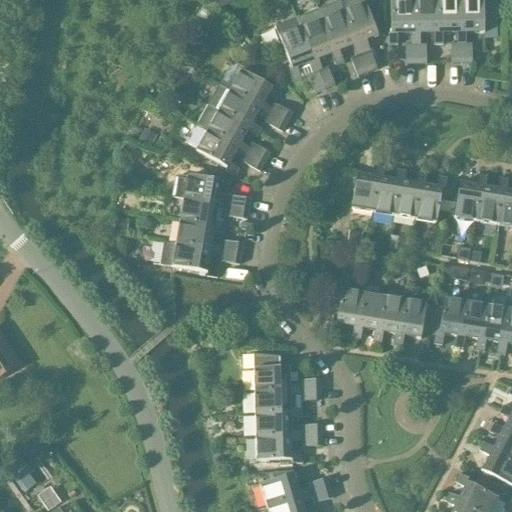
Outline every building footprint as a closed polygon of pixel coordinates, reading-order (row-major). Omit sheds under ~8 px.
[(362,0),(346,0),(339,3),(356,47),(352,49),(356,58),(360,57),(367,75),(377,72),(370,53),(364,55),(360,46),(378,39),(362,0)] [(397,37),(411,36),(415,36),(414,0),(391,0),(391,36),(388,36),(388,47),(397,47),(397,37)] [(415,47),(416,66),(426,66),(426,46),(420,46),(420,36),(434,36),(438,36),(437,0),(414,0),(415,36),(411,36),(411,47),(415,47)] [(442,36),(456,36),(461,36),(459,0),(437,0),(438,36),(434,36),(434,46),(443,46),(442,36)] [(461,46),(461,66),(472,66),(471,45),(465,46),(465,36),(484,35),(484,24),(496,24),(496,2),(483,2),(483,0),(459,0),(461,36),(456,36),(457,46),(461,46)] [(339,54),(352,49),(356,47),(339,3),(318,11),(335,56),(331,57),(335,67),(343,64),(339,54)] [(218,8),(214,11),(218,16),(222,13),(218,8)] [(318,73),(325,92),(335,88),(327,69),(322,72),(318,62),(331,57),(335,56),(318,11),(296,20),(314,64),(310,66),(314,75),(318,73)] [(296,20),(275,28),(279,39),(292,72),(289,73),(292,84),(301,80),(308,77),(314,75),(310,66),(314,64),(296,20)] [(461,46),(457,46),(451,46),(451,66),(461,66),(461,46)] [(415,47),(411,47),(405,47),(405,67),(416,66),(415,47)] [(360,57),(356,58),(350,61),(358,79),(367,75),(360,57)] [(189,71),(186,75),(192,79),(195,74),(189,71)] [(241,72),(229,93),(261,110),(259,114),(268,119),(270,115),(287,125),(292,115),(275,106),(272,111),(263,106),(272,90),(241,72)] [(318,73),(314,75),(308,77),(315,96),(325,92),(318,73)] [(252,126),(259,114),(261,110),(229,93),(219,87),(208,107),(250,130),(248,134),(257,139),(261,131),(252,126)] [(248,155),(265,164),(270,155),(252,146),(250,151),(241,146),(248,134),(250,130),(208,107),(197,126),(207,132),(239,150),(237,153),(245,158),(248,155)] [(270,115),(268,119),(265,124),(282,134),(287,125),(270,115)] [(198,127),(189,143),(198,148),(196,153),(227,170),(225,173),(234,178),(239,171),(230,166),(237,153),(239,150),(207,132),(198,127)] [(156,138),(144,131),(138,141),(150,148),(156,138)] [(128,144),(122,152),(129,157),(136,150),(128,144)] [(248,155),(245,158),(242,164),(260,173),(265,164),(248,155)] [(378,179),(382,179),(384,169),(375,167),(374,178),(357,175),(351,211),(372,214),(378,179)] [(395,181),(382,179),(378,179),(372,214),(393,218),(399,182),(403,183),(405,172),(396,171),(395,181)] [(415,185),(403,183),(399,182),(393,218),(414,221),(420,185),(424,186),(426,176),(417,174),(415,185)] [(448,203),(446,214),(454,215),(454,220),(475,223),(481,188),(485,188),(486,178),(478,176),(476,187),(459,184),(456,205),(448,203)] [(172,199),(183,201),(219,207),(218,211),(228,212),(229,208),(249,211),(250,201),(230,198),(230,204),(220,202),(223,184),(187,178),(187,179),(178,177),(175,179),(172,199)] [(420,185),(414,221),(436,225),(438,213),(446,214),(448,203),(439,202),(442,189),(445,190),(447,179),(438,178),(436,188),(424,186),(420,185)] [(497,190),(485,188),(481,188),(475,223),(496,227),(502,191),(506,192),(507,181),(499,180),(497,190)] [(511,192),(506,192),(502,191),(496,227),(511,229),(511,192)] [(215,229),(214,233),(225,235),(226,226),(216,224),(218,211),(219,207),(183,201),(179,223),(215,229)] [(229,208),(228,212),(227,218),(247,221),(249,211),(229,208)] [(112,233),(126,235),(128,223),(115,220),(112,233)] [(221,253),(241,256),(243,246),(223,243),(222,249),(212,247),(214,233),(215,229),(179,223),(176,246),(211,252),(211,256),(220,257),(221,253)] [(360,245),(362,234),(349,232),(348,243),(360,245)] [(208,269),(211,256),(211,252),(176,246),(164,244),(160,267),(207,275),(206,278),(217,280),(219,271),(208,269)] [(470,253),(470,251),(458,249),(456,261),(468,263),(470,253)] [(221,253),(220,257),(219,263),(239,266),(241,256),(221,253)] [(479,265),(480,255),(470,253),(468,264),(479,265)] [(457,270),(455,282),(468,285),(470,272),(457,270)] [(473,273),(471,285),(484,287),(486,275),(473,273)] [(501,292),(503,278),(491,277),(489,290),(501,292)] [(341,328),(353,330),(357,330),(363,295),(341,292),(336,327),(332,326),(331,337),(339,338),(341,328)] [(357,330),(353,330),(352,340),(360,342),(362,331),(374,333),(378,334),(384,299),(363,295),(357,330)] [(168,298),(158,297),(157,305),(167,306),(168,298)] [(378,334),(374,333),(372,344),(381,345),(383,335),(395,337),(399,337),(405,302),(384,299),(378,334)] [(434,310),(430,334),(435,335),(433,346),(442,347),(444,337),(447,338),(456,339),(460,340),(466,304),(447,301),(444,300),(443,311),(434,310)] [(395,337),(393,347),(402,349),(403,338),(420,341),(422,333),(430,334),(434,310),(426,308),(426,306),(405,302),(399,337),(395,337)] [(460,340),(456,339),(454,349),(463,351),(465,340),(477,342),(481,343),(487,307),(466,304),(460,340)] [(481,343),(477,342),(475,353),(484,354),(486,344),(498,346),(502,346),(508,311),(487,307),(481,343)] [(502,346),(498,346),(496,356),(505,357),(506,347),(511,347),(511,311),(508,311),(502,346)] [(196,331),(197,341),(211,339),(210,329),(196,331)] [(0,378),(19,367),(0,338),(0,378)] [(320,392),(320,381),(300,382),(300,388),(290,388),(290,370),(280,370),(280,360),(281,359),(253,355),(253,356),(254,356),(254,371),(254,374),(252,374),(252,392),(254,392),(254,394),(290,393),(290,397),(300,397),(300,392),(320,392)] [(300,392),(300,397),(301,403),(321,402),(320,392),(300,392)] [(290,393),(254,394),(255,417),(291,416),(291,420),(301,420),(301,403),(300,397),(290,397),(290,393)] [(508,420),(502,431),(500,434),(511,440),(511,416),(510,415),(511,411),(503,407),(499,415),(508,420)] [(291,434),(291,420),(291,416),(255,417),(255,440),(291,438),(291,443),(301,442),(301,438),(321,437),(321,427),(301,428),(301,434),(291,434)] [(511,440),(500,434),(502,431),(493,426),(489,434),(498,438),(493,449),(491,453),(511,463),(511,440)] [(32,432),(1,457),(11,469),(7,472),(25,494),(36,485),(29,476),(33,473),(23,460),(42,444),(32,432)] [(301,438),(301,442),(302,448),(322,448),(321,437),(301,438)] [(292,457),(291,443),(291,438),(255,440),(256,463),(292,462),(292,465),(303,465),(302,456),(292,457)] [(483,445),(479,453),(489,457),(481,472),(490,477),(487,482),(502,490),(504,484),(511,488),(511,463),(491,453),(493,449),(483,445)] [(260,487),(266,509),(301,499),(302,503),(312,500),(311,496),(330,490),(327,480),(308,486),(309,492),(300,494),(294,476),(260,487)] [(464,488),(458,499),(456,503),(473,511),(492,511),(498,500),(466,484),(468,481),(458,476),(454,484),(464,488)] [(311,496),(312,500),(313,506),(333,500),(330,490),(311,496)] [(454,507),(451,511),(473,511),(456,503),(458,499),(449,495),(445,502),(454,507)] [(304,511),(302,503),(301,499),(266,509),(267,511),(304,511)]
